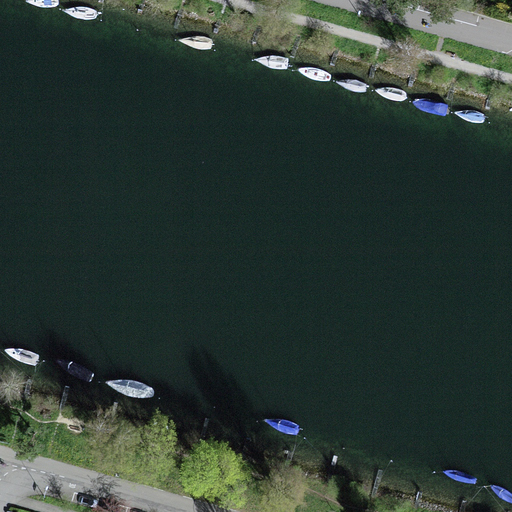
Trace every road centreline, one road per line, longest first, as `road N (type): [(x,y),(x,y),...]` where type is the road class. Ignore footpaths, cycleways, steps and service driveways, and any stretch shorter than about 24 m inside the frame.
road 1 (residential): [(325,0),(511,50)]
road 2 (residential): [(1,464),(172,511)]
